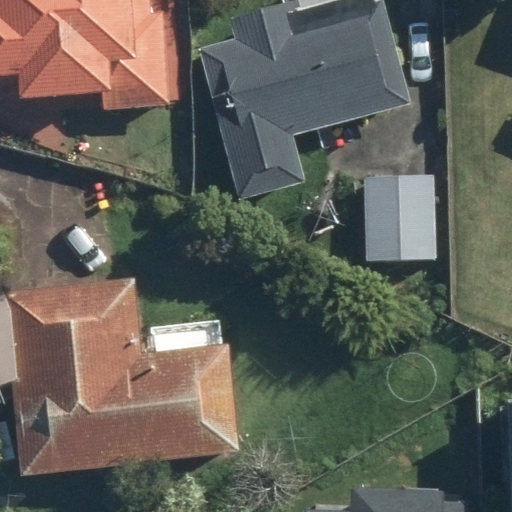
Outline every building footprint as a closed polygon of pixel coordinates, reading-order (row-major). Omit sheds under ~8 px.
[(158,53),(154,0),(0,0),(0,97),(139,88),(137,55),(158,53)] [(242,31),(210,40),(256,198),(321,179),(308,134),(422,100),(392,0),(337,0),(307,9),(304,0),(298,0),(238,18),(242,31)] [(451,179),(371,179),(371,256),(452,256),(451,179)] [(154,270),(32,285),(52,409),(29,413),(39,476),(261,450),(248,341),(239,342),(236,316),(161,325),(154,270)] [(0,272),(0,394),(43,377),(0,272)] [(372,494),(321,494),(320,511),(477,511),(478,476),(373,474),(372,494)]
